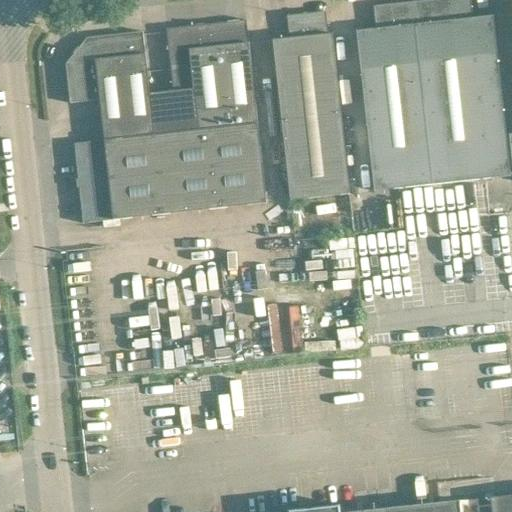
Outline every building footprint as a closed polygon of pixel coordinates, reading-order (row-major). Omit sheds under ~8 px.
[(473,18),(470,0),(430,0),(422,1),(442,184),(511,176),(493,16),(473,18)] [(374,191),(394,189),(442,184),(422,1),(374,6),(376,29),(356,31),(374,191)] [(328,34),(326,12),(287,16),(290,38),(272,40),(290,201),(350,194),(332,34),(328,34)] [(174,92),(150,95),(154,135),(198,131),(258,124),(248,40),(246,20),(167,29),(169,49),(174,92)] [(87,38),(66,64),(70,103),(100,100),(104,140),(154,135),(150,95),(145,52),(143,32),(87,38)] [(83,223),(123,219),(266,203),(258,124),(198,131),(154,135),(104,140),(75,144),(83,223)] [(511,511),(511,495),(358,511),(340,511),(340,505),(311,508),(311,511),(305,511),(511,511)]
